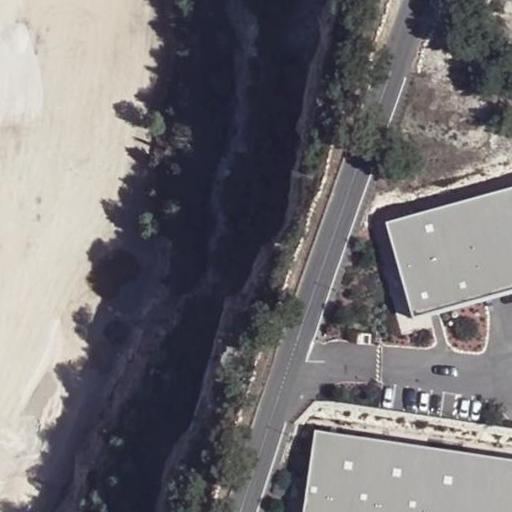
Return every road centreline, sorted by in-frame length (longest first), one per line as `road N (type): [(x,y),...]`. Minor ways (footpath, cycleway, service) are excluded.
road 1 (unclassified): [(241,511),(417,0)]
road 2 (track): [(0,380),(65,148),(77,0)]
